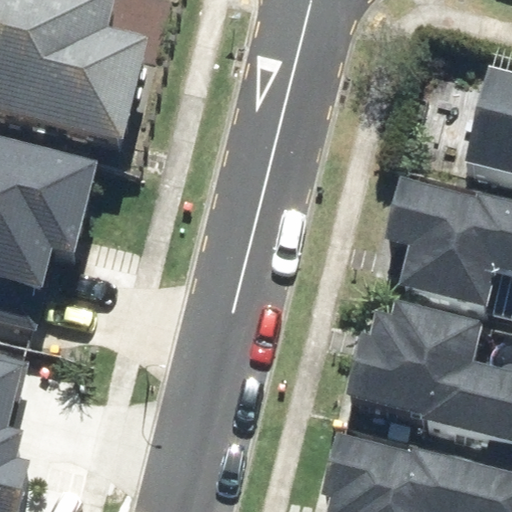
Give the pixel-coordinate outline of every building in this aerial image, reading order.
[(0,0),(0,121),(134,156),(162,47),(122,36),(131,0),(0,0)] [(479,178),(511,184),(511,71),(503,70),(479,178)] [(0,290),(53,303),(63,262),(87,268),(110,175),(0,148),(0,290)] [(418,294),(505,313),(511,279),(511,198),(497,196),(496,201),(417,183),(403,246),(427,252),(418,294)] [(360,403),(511,440),(511,369),(493,365),(503,328),(413,306),(409,323),(393,319),(387,342),(376,339),(360,403)] [(0,511),(33,511),(43,473),(28,469),(35,443),(20,439),(35,377),(0,367),(0,511)] [(511,511),(511,472),(429,454),(427,459),(351,441),(335,506),(344,508),(342,511),(511,511)]
